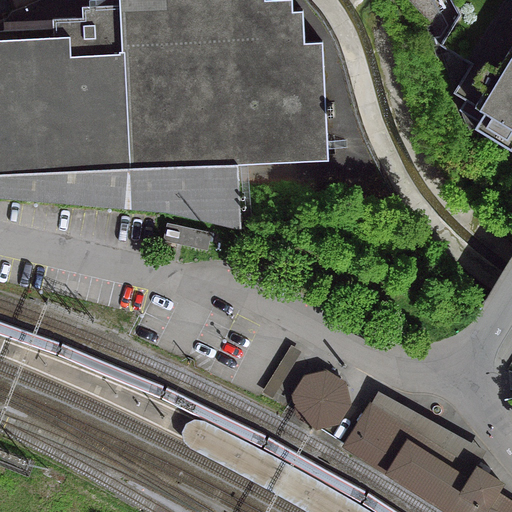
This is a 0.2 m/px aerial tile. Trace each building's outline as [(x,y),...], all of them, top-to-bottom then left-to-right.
[(0,174),(235,163),(326,159),(320,41),(302,42),(301,10),(290,11),(289,0),(116,0),(117,5),(80,7),(80,18),(50,19),(51,28),(0,30),(0,174)] [(511,0),(448,0),(456,14),(438,45),(469,64),(451,93),(463,100),(457,110),(477,122),(473,128),(509,150),(511,145),(511,129),(473,106),(511,42),(511,0)] [(511,42),(473,106),(511,129),(511,42)] [(241,228),(235,163),(0,174),(0,198),(163,212),(239,229),(239,228),(241,228)] [(273,397),(301,350),(291,344),(263,391),(273,397)] [(338,421),(350,403),(348,397),(345,382),(327,371),(306,376),(295,394),(300,414),(318,425),(338,421)] [(378,392),(369,407),(457,462),(451,472),(469,483),(477,471),(486,458),(378,392)] [(451,472),(457,462),(369,407),(343,449),(385,474),(383,476),(441,511),(511,511),(511,505),(496,495),(502,486),(490,478),(477,471),(469,483),(451,472)] [(186,438),(193,443),(220,456),(278,488),(318,511),(368,511),(363,508),(326,487),(288,465),(246,443),(203,422),(194,419),(186,422),(183,429),(186,438)]
